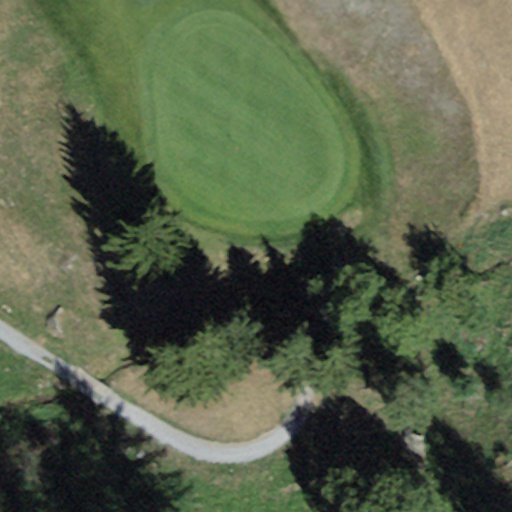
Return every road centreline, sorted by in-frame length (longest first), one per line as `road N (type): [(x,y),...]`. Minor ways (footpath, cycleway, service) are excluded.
road 1 (track): [(312,268),(322,344),(291,437),(256,456),(214,456),(106,398)]
road 2 (track): [(106,398),(0,331)]
